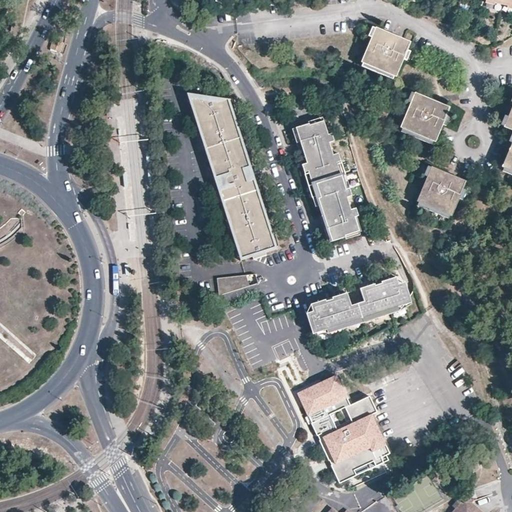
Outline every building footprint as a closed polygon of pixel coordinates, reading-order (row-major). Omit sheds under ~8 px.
[(403,62),(407,53),(410,45),(377,31),(376,32),(372,41),(362,66),(364,66),(394,79),(395,80),(403,62)] [(393,82),(394,79),(364,66),(362,70),(393,82)] [(442,125),(446,115),(449,107),(415,93),(414,94),(411,103),(401,128),(434,141),(435,142),(442,125)] [(225,104),(208,97),(207,101),(190,102),(197,124),(195,124),(210,171),(212,171),(215,181),(230,176),(234,189),(220,194),(223,205),(221,205),(236,252),(238,251),(241,262),(251,258),(253,263),(266,259),(264,254),(275,251),(271,241),(273,240),(258,193),(257,194),(253,184),(247,185),(243,172),(249,170),(246,160),(248,159),(233,113),(231,113),(228,103),(225,104)] [(283,102),(277,104),(281,115),(286,113),(283,102)] [(329,135),(324,121),(310,125),(310,123),(297,128),(303,149),(308,163),(303,165),(317,208),(321,206),(327,224),(333,242),(346,237),(345,236),(360,231),(355,217),(359,216),(333,133),(329,135)] [(432,145),(434,141),(401,128),(399,132),(432,145)] [(511,143),(503,166),(504,167),(511,170),(511,143)] [(459,199),(463,189),(467,181),(431,167),(431,168),(427,176),(417,201),(419,202),(451,215),(452,215),(459,199)] [(449,219),(451,215),(419,202),(417,205),(449,219)] [(246,277),(217,281),(219,298),(259,285),(256,276),(246,277)] [(369,289),(368,286),(360,289),(364,301),(351,306),(347,293),(339,296),(340,298),(333,301),(332,299),(329,300),(326,301),(326,300),(311,305),(314,317),(308,319),(313,334),(342,325),(348,323),(362,318),(376,314),(397,307),(411,302),(407,288),(400,290),(396,277),(381,282),(382,284),(375,285),(376,287),(369,289)] [(373,279),(358,284),(360,289),(368,286),(375,284),(373,279)] [(347,293),(345,288),(334,292),(335,297),(339,296),(347,293)] [(411,302),(397,307),(383,312),(384,316),(399,311),(402,309),(407,306),(411,304),(411,302)] [(376,314),(362,318),(363,323),(378,318),(376,314)] [(362,318),(348,323),(349,327),(363,323),(362,318)] [(342,325),(313,334),(314,334),(327,334),(343,329),(342,325)] [(335,378),(298,396),(341,485),(388,463),(386,458),(390,456),(372,418),(377,415),(370,400),(350,410),(335,378)] [(475,463),(469,466),(473,472),(477,468),(475,463)] [(283,472),(268,486),(278,496),(292,482),(283,472)] [(464,498),(461,495),(452,506),(455,508),(464,498)] [(466,497),(465,496),(464,497),(464,498),(455,508),(451,511),(377,511),(368,503),(359,511),(351,511),(344,505),(337,511),(323,499),(311,511),(482,511),(472,502),(466,497)]
